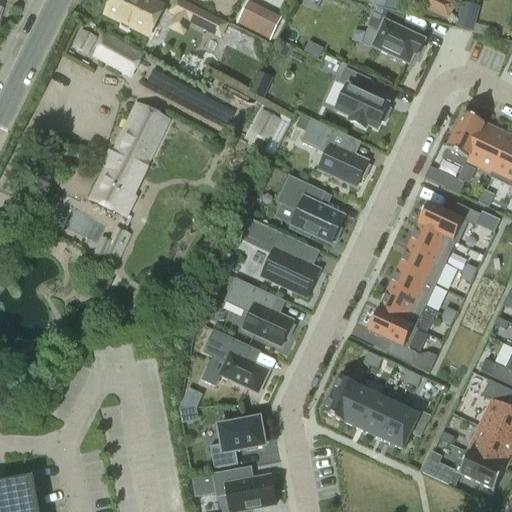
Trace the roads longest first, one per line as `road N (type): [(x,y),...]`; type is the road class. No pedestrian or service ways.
road 1 (residential): [(309,511),(288,411),(438,86),(468,78),(511,98)]
road 2 (residential): [(0,116),(57,0)]
